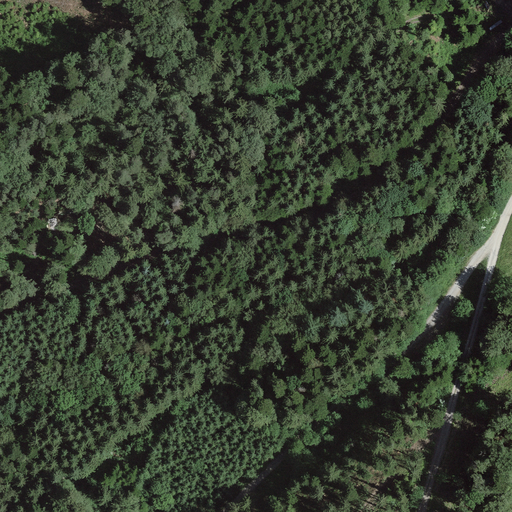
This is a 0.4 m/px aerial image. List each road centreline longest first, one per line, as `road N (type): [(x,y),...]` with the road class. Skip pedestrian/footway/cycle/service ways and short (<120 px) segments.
road 1 (track): [(0,307),(182,241),(312,214),(427,138),(511,29)]
road 2 (track): [(496,236),(434,316),(219,511)]
road 3 (track): [(511,207),(496,236),(416,511)]
